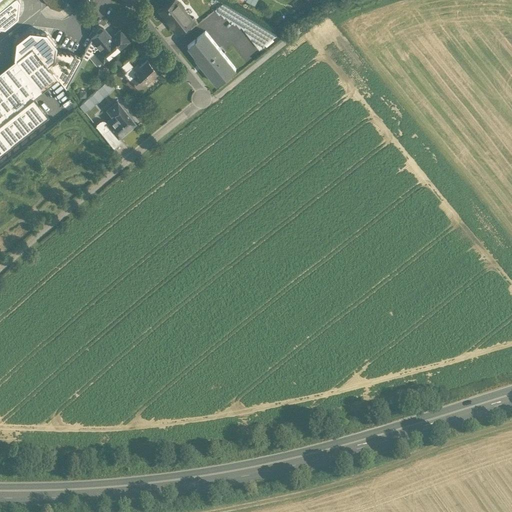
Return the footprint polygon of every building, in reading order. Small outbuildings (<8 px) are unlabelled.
[(0,0),(0,24),(4,25),(17,14),(16,0),(0,0)] [(178,1),(174,0),(160,12),(176,32),(180,28),(191,20),(190,19),(183,10),(182,6),(178,1)] [(257,21),(225,2),(215,9),(219,15),(221,13),(224,18),(226,17),(229,21),(231,20),(235,25),(236,23),(240,28),(241,27),(245,31),(257,21)] [(191,20),(180,28),(185,34),(198,23),(193,17),(190,19),(191,20)] [(257,21),(245,31),(259,49),(277,34),(257,21)] [(120,31),(111,38),(103,29),(102,30),(100,28),(97,31),(98,33),(91,38),(99,48),(94,52),(102,62),(128,41),(120,31)] [(55,43),(45,31),(28,30),(16,40),(14,58),(30,45),(44,63),(53,57),(55,43)] [(205,31),(187,46),(217,84),(235,69),(205,31)] [(99,48),(91,38),(82,56),(87,59),(94,52),(99,48)] [(44,63),(30,45),(14,58),(15,59),(40,91),(57,78),(44,63)] [(53,57),(44,63),(57,78),(65,88),(81,57),(74,53),(56,52),(55,55),(53,57)] [(0,70),(0,98),(12,113),(33,98),(40,91),(15,59),(0,70)] [(127,61),(119,68),(128,78),(136,70),(127,61)] [(136,70),(128,78),(129,80),(130,80),(138,89),(138,90),(157,73),(147,61),(136,70)] [(85,112),(93,104),(114,87),(107,79),(84,101),(79,106),(85,112)] [(138,89),(130,80),(126,83),(134,92),(138,89)] [(0,151),(47,115),(33,98),(12,113),(0,98),(0,151)] [(117,101),(106,110),(114,119),(107,124),(110,128),(118,137),(134,123),(117,101)] [(118,137),(110,128),(102,134),(113,148),(121,141),(118,137)]
